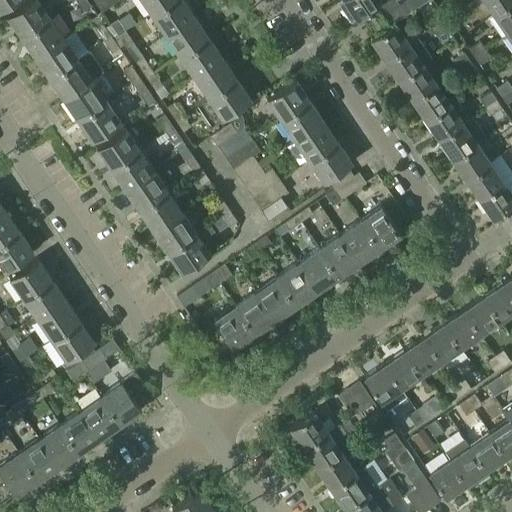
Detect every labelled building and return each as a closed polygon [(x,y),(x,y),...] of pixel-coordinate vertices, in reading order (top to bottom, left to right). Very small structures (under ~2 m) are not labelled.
[(0,0),(0,8),(12,0),(0,0)] [(49,16),(38,0),(27,0),(7,14),(21,35),(49,16)] [(89,5),(85,0),(73,0),(81,10),(89,5)] [(143,0),(153,13),(171,0),(143,0)] [(195,14),(185,0),(171,0),(153,13),(167,34),(195,14)] [(346,0),(357,17),(382,0),(346,0)] [(411,11),(426,0),(404,0),(411,11)] [(511,0),(485,0),(494,13),(511,0)] [(508,33),(511,30),(511,0),(494,13),(508,33)] [(459,8),(448,15),(454,24),(465,16),(459,8)] [(180,54),(209,34),(195,14),(167,34),(180,54)] [(64,36),(49,16),(21,35),(35,56),(64,36)] [(111,23),(119,36),(127,31),(118,18),(111,23)] [(437,35),(448,28),(443,19),(431,27),(437,35)] [(371,37),(386,58),(410,42),(396,21),(371,37)] [(102,40),(109,35),(101,23),(94,29),(102,40)] [(127,31),(119,36),(127,47),(135,42),(127,31)] [(222,54),(209,34),(180,54),(193,74),(222,54)] [(117,46),(109,35),(102,40),(109,51),(117,46)] [(49,76),(77,57),(64,36),(35,56),(49,76)] [(410,42),(386,58),(399,78),(423,62),(431,56),(418,36),(410,42)] [(470,47),(475,55),(486,48),(481,40),(470,47)] [(486,48),(475,55),(481,63),(491,56),(486,48)] [(459,67),(470,59),(465,51),(453,59),(459,67)] [(208,95),(237,75),(222,54),(193,74),(208,95)] [(92,78),(77,57),(49,76),(64,97),(92,78)] [(475,67),(470,59),(459,67),(464,75),(475,67)] [(139,65),(147,77),(154,72),(146,60),(139,65)] [(423,62),(399,78),(413,98),(437,82),(423,62)] [(131,83),(138,78),(130,66),(123,71),(131,83)] [(162,83),(154,72),(147,77),(155,88),(162,83)] [(252,97),(237,75),(208,95),(198,102),(213,124),(252,97)] [(267,96),(282,118),(310,99),(295,77),(267,96)] [(78,119),(107,99),(92,78),(64,97),(78,119)] [(146,88),(138,78),(131,83),(138,93),(146,88)] [(497,87),(502,95),(511,88),(511,85),(508,80),(497,87)] [(450,101),(437,82),(413,98),(426,117),(450,101)] [(511,88),(502,95),(508,103),(511,100),(511,88)] [(486,107),(497,99),(492,91),(480,99),(486,107)] [(121,120),(107,99),(78,119),(92,139),(121,120)] [(324,119),(310,99),(282,118),(296,138),(311,128),(324,119)] [(502,107),(497,99),(486,107),(491,114),(502,107)] [(166,106),(175,118),(182,113),(174,101),(166,106)] [(450,101),(426,117),(440,138),(464,121),(450,101)] [(182,113),(175,118),(183,129),(190,124),(182,113)] [(164,131),(172,126),(163,114),(156,119),(164,131)] [(464,121),(440,138),(453,158),(477,141),(486,136),(472,116),(464,121)] [(311,128),(296,138),(310,159),(338,140),(324,119),(311,128)] [(219,145),(238,131),(237,130),(231,121),(212,134),(219,145)] [(179,137),(172,126),(164,131),(172,142),(179,137)] [(238,131),(245,142),(252,138),(244,126),(237,130),(238,131)] [(97,146),(112,167),(139,148),(125,127),(97,146)] [(226,155),(245,142),(238,131),(219,145),(226,155)] [(252,138),(245,142),(253,153),(260,149),(252,138)] [(338,185),(354,174),(347,164),(352,161),(338,140),(310,159),(324,180),(328,178),(334,188),(338,185)] [(477,141),(453,158),(466,177),(491,161),(477,141)] [(233,166),(253,153),(245,142),(226,155),(233,166)] [(154,168),(139,148),(112,167),(126,187),(154,168)] [(260,163),(253,153),(233,166),(240,176),(260,163)] [(511,170),(501,154),(491,161),(466,177),(480,197),(511,175),(511,170)] [(193,173),(200,168),(192,156),(184,161),(193,173)] [(248,187),(267,174),(265,171),(260,163),(240,176),(248,187)] [(267,174),(274,184),(280,180),(271,167),(265,171),(267,174)] [(140,209),(168,190),(154,168),(126,187),(140,209)] [(208,179),(200,168),(193,173),(200,184),(208,179)] [(359,170),(354,174),(338,185),(345,196),(367,181),(359,170)] [(255,197),(274,184),(267,174),(248,187),(255,197)] [(505,211),(511,219),(511,218),(511,175),(480,197),(494,218),(505,211)] [(274,184),(281,195),(282,196),(288,192),(280,180),(274,184)] [(262,208),(281,195),(274,184),(255,197),(262,208)] [(345,196),(338,185),(334,188),(328,192),(335,203),(345,196)] [(183,210),(168,190),(140,209),(155,230),(183,210)] [(269,219),(288,205),(282,196),(281,195),(262,208),(269,219)] [(221,214),(229,209),(221,198),(213,203),(221,214)] [(382,204),(360,218),(380,246),(401,232),(382,204)] [(297,214),(302,220),(313,213),(308,206),(297,214)] [(0,240),(18,228),(4,207),(0,209),(0,240)] [(236,220),(229,209),(221,214),(229,225),(236,220)] [(169,250),(197,231),(183,210),(155,230),(169,250)] [(297,214),(295,215),(285,221),(290,228),(302,220),(297,214)] [(398,214),(392,218),(398,226),(404,223),(398,214)] [(221,215),(202,226),(208,236),(227,225),(221,215)] [(359,260),(380,246),(360,218),(340,232),(359,260)] [(33,249),(18,228),(0,240),(0,262),(4,268),(33,249)] [(211,252),(197,231),(169,250),(183,271),(211,252)] [(359,260),(340,232),(319,246),(338,275),(359,260)] [(267,234),(256,242),(260,249),(272,241),(267,234)] [(260,249),(256,242),(244,249),(249,256),(260,249)] [(318,288),(338,275),(319,246),(299,260),(318,288)] [(9,275),(23,296),(52,276),(37,256),(9,275)] [(318,288),(299,260),(277,274),(297,303),(311,293),(318,288)] [(231,274),(223,263),(213,270),(220,281),(231,274)] [(220,281),(213,270),(192,285),(177,295),(184,305),(220,281)] [(297,303),(277,274),(256,289),(276,317),(297,303)] [(511,274),(503,281),(511,294),(511,274)] [(66,298),(52,276),(23,296),(37,317),(66,298)] [(500,319),(511,311),(511,294),(503,281),(483,295),(500,319)] [(276,317),(256,289),(235,303),(254,331),(276,317)] [(500,319),(483,295),(463,308),(480,333),(500,319)] [(51,338),(80,318),(66,298),(37,317),(51,338)] [(254,331),(235,303),(214,317),(233,345),(254,331)] [(15,321),(6,307),(0,311),(0,329),(1,330),(15,321)] [(460,346),(480,333),(463,308),(443,322),(460,346)] [(95,339),(80,318),(51,338),(66,359),(95,339)] [(460,346),(443,322),(423,335),(440,360),(460,346)] [(420,373),(440,360),(423,335),(403,349),(420,373)] [(13,348),(20,359),(27,354),(19,343),(13,348)] [(106,357),(99,347),(78,361),(85,372),(106,357)] [(420,373),(403,349),(384,362),(401,387),(420,373)] [(495,354),(503,366),(511,360),(503,349),(495,354)] [(8,368),(15,363),(7,352),(0,356),(8,368)] [(27,354),(20,359),(29,371),(35,367),(27,354)] [(494,371),(503,366),(495,354),(487,360),(494,371)] [(85,372),(78,361),(67,369),(74,379),(85,372)] [(381,400),(401,387),(384,362),(364,376),(381,400)] [(23,375),(15,363),(8,368),(16,380),(23,375)] [(101,394),(120,422),(141,407),(134,398),(148,388),(136,371),(122,381),(121,379),(101,394)] [(511,379),(506,371),(498,376),(486,384),(493,395),(505,387),(506,388),(511,383),(511,379)] [(455,382),(463,393),(471,387),(463,376),(455,382)] [(362,408),(374,400),(360,380),(348,387),(362,408)] [(48,382),(37,390),(41,396),(53,389),(48,382)] [(455,398),(463,393),(455,382),(448,387),(455,398)] [(352,415),(362,408),(348,387),(338,394),(352,415)] [(41,396),(37,390),(25,397),(30,404),(41,396)] [(474,392),(467,398),(474,409),(482,404),(474,392)] [(100,436),(120,422),(101,394),(80,408),(100,436)] [(434,397),(424,404),(431,414),(442,408),(434,397)] [(474,409),(467,398),(459,403),(466,414),(474,409)] [(511,399),(501,406),(509,417),(511,421),(511,399)] [(379,408),(374,400),(362,408),(368,415),(379,408)] [(416,409),(423,420),(431,414),(424,404),(416,409)] [(79,451),(100,436),(80,408),(59,422),(79,451)] [(415,425),(423,420),(416,409),(408,415),(415,425)] [(13,421),(6,410),(0,414),(0,422),(3,428),(13,421)] [(291,427),(305,447),(335,426),(329,417),(323,421),(315,410),(291,427)] [(511,451),(511,421),(509,417),(489,431),(506,456),(511,451)] [(427,426),(433,434),(434,436),(442,431),(435,419),(427,425),(427,426)] [(59,464),(79,451),(59,422),(39,436),(59,464)] [(339,423),(335,426),(305,447),(311,457),(318,467),(342,450),(353,443),(339,423)] [(431,439),(423,427),(411,435),(419,447),(431,439)] [(389,447),(401,440),(395,431),(384,439),(389,447)] [(486,469),(506,456),(489,431),(469,444),(486,469)] [(38,478),(59,464),(39,436),(18,450),(38,478)] [(444,450),(449,458),(466,483),(486,469),(469,444),(464,437),(444,450)] [(406,447),(401,440),(389,447),(385,450),(398,469),(413,459),(406,447)] [(0,469),(16,493),(38,478),(18,450),(0,463),(0,469)] [(331,486),(356,470),(342,450),(318,467),(331,486)] [(447,496),(466,483),(449,458),(430,471),(447,496)] [(407,470),(412,478),(422,472),(417,463),(407,470)] [(331,486),(345,507),(369,490),(377,485),(364,465),(356,470),(331,486)] [(416,487),(427,479),(422,472),(412,478),(411,479),(416,487)] [(433,505),(441,499),(427,479),(416,487),(430,507),(433,505)] [(369,490),(345,507),(348,511),(379,511),(383,510),(393,503),(379,483),(369,490)] [(422,511),(430,507),(416,487),(406,494),(418,511),(422,511)] [(172,507),(174,511),(212,511),(215,510),(200,488),(172,507)]
